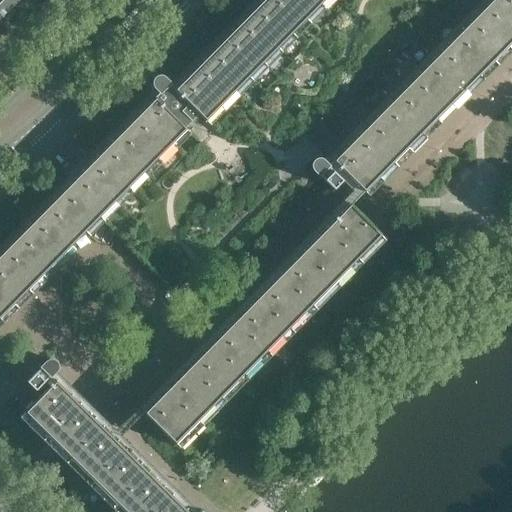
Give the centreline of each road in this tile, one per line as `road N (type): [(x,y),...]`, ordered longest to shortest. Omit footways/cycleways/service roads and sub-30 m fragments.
road 1 (secondary): [(0,146),(159,0)]
road 2 (secondary): [(119,0),(0,116)]
